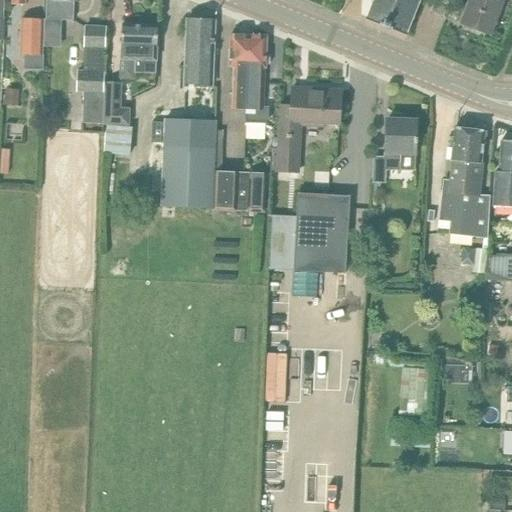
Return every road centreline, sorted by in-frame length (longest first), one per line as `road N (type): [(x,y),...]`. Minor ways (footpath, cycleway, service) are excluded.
road 1 (tertiary): [(511,102),(264,0)]
road 2 (unknown): [(163,0),(168,52),(160,88),(140,103),(137,124),(148,214)]
road 3 (unknown): [(345,203),(356,0)]
road 4 (unknown): [(435,76),(424,229)]
